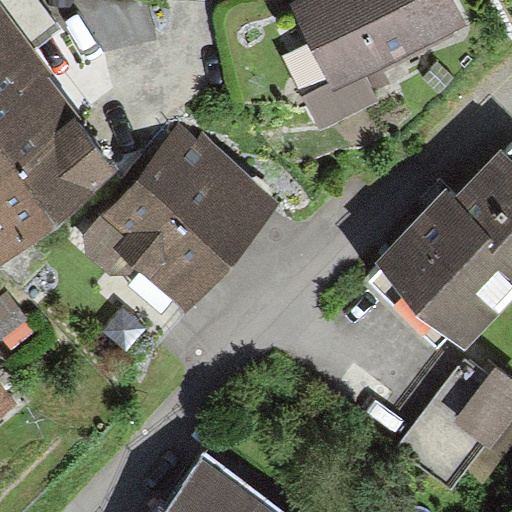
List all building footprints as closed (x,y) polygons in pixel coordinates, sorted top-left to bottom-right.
[(0,0),(0,267),(0,269),(120,169),(29,42),(58,22),(42,0),(0,0)] [(302,0),(295,4),(333,78),(299,96),(317,131),(376,101),(362,73),(467,18),(457,0),(302,0)] [(360,276),(427,351),(511,275),(511,145),(510,143),(360,276)] [(75,295),(113,333),(232,214),(167,149),(77,239),(104,266),(75,295)] [(0,416),(18,401),(0,379),(0,337),(29,314),(8,289),(0,296),(0,416)] [(451,366),(381,461),(434,500),(504,404),(451,366)] [(165,511),(286,511),(209,455),(165,511)]
